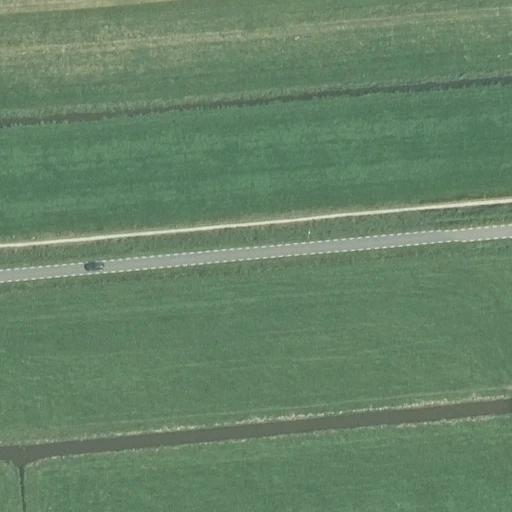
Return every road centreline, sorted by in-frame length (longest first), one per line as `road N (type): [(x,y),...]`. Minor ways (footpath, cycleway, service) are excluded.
road 1 (track): [(0,323),(98,343),(511,375)]
road 2 (unclassified): [(0,276),(511,229)]
